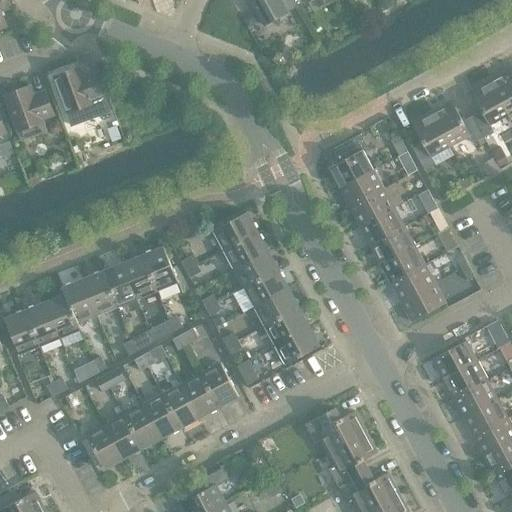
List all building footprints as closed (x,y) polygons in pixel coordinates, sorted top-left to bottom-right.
[(0,0),(0,29),(6,27),(1,13),(12,8),(9,0),(0,0)] [(249,0),(264,25),(298,7),(294,0),(249,0)] [(253,13),(243,19),(249,29),(258,23),(253,13)] [(95,112),(107,107),(95,73),(83,77),(80,68),(54,77),(67,113),(92,104),(95,112)] [(490,80),(509,115),(511,113),(511,72),(510,70),(490,80)] [(472,117),(484,138),(494,132),(490,125),(509,115),(490,80),(471,91),(482,112),(472,117)] [(4,96),(17,132),(21,141),(47,132),(42,119),(54,115),(45,91),(34,95),(30,86),(4,96)] [(432,112),(450,146),(469,136),(473,143),(484,138),(472,117),(463,122),(451,101),(432,112)] [(450,146),(432,112),(412,123),(423,143),(413,149),(424,170),(435,164),(431,157),(450,146)] [(53,122),(50,127),(53,134),(63,130),(60,120),(53,122)] [(117,125),(108,128),(113,141),(122,137),(117,125)] [(402,140),(394,144),(400,155),(407,151),(402,140)] [(11,142),(0,146),(0,149),(3,158),(15,153),(11,142)] [(499,148),(491,152),(500,167),(507,163),(499,148)] [(340,188),(374,170),(363,150),(329,168),(340,188)] [(400,155),(398,156),(403,166),(412,161),(411,159),(407,151),(400,155)] [(494,159),(483,165),(489,175),(500,169),(494,159)] [(350,207),(384,189),(374,170),(340,188),(350,207)] [(39,176),(31,179),(32,184),(33,186),(42,183),(41,180),(39,176)] [(384,189),(350,207),(360,226),(394,208),(384,189)] [(432,198),(423,203),(429,214),(438,208),(432,198)] [(394,208),(360,226),(370,245),(404,227),(394,208)] [(224,250),(258,232),(247,212),(214,230),(224,250)] [(443,218),(435,222),(440,232),(448,227),(443,218)] [(404,227),(370,245),(381,264),(415,246),(404,227)] [(258,232),(224,250),(234,269),(268,251),(258,232)] [(453,236),(442,242),(448,253),(458,247),(453,236)] [(415,246),(381,264),(391,283),(425,265),(415,246)] [(143,255),(157,291),(178,283),(174,272),(164,247),(143,255)] [(268,251),(234,269),(245,288),(278,270),(268,251)] [(123,263),(137,299),(157,291),(143,255),(123,263)] [(181,262),(186,270),(197,264),(199,263),(194,255),(181,262)] [(461,269),(468,266),(463,255),(456,258),(461,269)] [(103,272),(117,307),(137,299),(123,263),(103,272)] [(186,270),(190,278),(201,272),(197,264),(186,270)] [(425,265),(391,283),(401,302),(435,284),(425,265)] [(468,266),(461,269),(467,280),(474,277),(468,266)] [(174,272),(178,283),(184,279),(179,269),(174,272)] [(255,307),(289,289),(278,270),(245,288),(255,307)] [(117,307),(103,272),(83,280),(97,315),(117,307)] [(62,288),(65,295),(65,294),(77,323),(78,323),(97,315),(83,280),(62,288)] [(435,284),(401,302),(412,322),(446,304),(435,284)] [(289,289),(255,307),(265,326),(299,308),(289,289)] [(45,303),(60,338),(80,330),(78,323),(77,323),(65,294),(65,295),(45,303)] [(202,300),(206,309),(218,302),(213,294),(202,300)] [(206,309),(210,316),(222,310),(218,302),(206,309)] [(60,338),(45,303),(25,311),(40,346),(60,338)] [(299,308),(265,326),(275,345),(309,327),(299,308)] [(40,346),(25,311),(5,319),(19,355),(40,346)] [(169,320),(175,331),(183,327),(177,315),(169,320)] [(161,324),(167,335),(168,336),(175,331),(169,320),(161,324)] [(498,320),(486,327),(498,350),(510,343),(498,321),(498,320)] [(309,327),(275,345),(286,365),(320,347),(309,327)] [(180,335),(186,347),(194,342),(188,331),(180,335)] [(222,338),(227,347),(238,340),(234,332),(222,338)] [(178,351),(186,347),(180,335),(172,339),(178,351)] [(131,341),(137,352),(145,347),(139,336),(131,340),(131,341)] [(123,344),(129,356),(137,352),(131,341),(131,340),(123,344)] [(227,347),(231,354),(242,348),(238,340),(227,347)] [(443,379),(477,361),(466,341),(432,359),(443,379)] [(511,346),(503,351),(511,365),(511,346)] [(142,356),(148,367),(156,363),(150,351),(142,356)] [(93,361),(99,372),(107,368),(101,356),(93,361)] [(142,356),(134,360),(141,372),(148,367),(142,356)] [(85,365),(92,376),(99,372),(93,361),(85,365)] [(477,361),(443,379),(453,398),(487,380),(477,361)] [(201,374),(219,408),(239,397),(220,363),(201,374)] [(104,376),(110,388),(124,380),(118,368),(104,376)] [(243,377),(247,384),(259,378),(254,370),(243,377)] [(219,408),(201,374),(182,384),(200,418),(219,408)] [(110,388),(104,376),(96,380),(103,392),(110,388)] [(54,382),(60,393),(68,389),(62,377),(54,382)] [(487,380),(453,398),(463,417),(497,399),(487,380)] [(47,386),(53,397),(60,393),(54,382),(47,386)] [(163,394),(181,428),(200,418),(182,384),(163,394)] [(74,392),(66,397),(72,408),(80,404),(74,392)] [(144,404),(162,438),(181,428),(163,394),(144,404)] [(0,407),(2,411),(10,407),(3,395),(0,397),(0,407)] [(497,399),(463,417),(473,436),(507,418),(497,399)] [(125,415),(143,449),(162,438),(144,404),(125,415)] [(328,452),(366,432),(355,411),(333,422),(328,412),(304,424),(314,443),(321,440),(328,452)] [(106,425),(124,459),(143,449),(125,415),(106,425)] [(511,426),(507,418),(473,436),(484,455),(511,440),(511,426)] [(124,459),(106,425),(86,436),(104,469),(124,459)] [(366,432),(328,452),(335,465),(328,469),(338,487),(361,474),(356,464),(377,453),(366,432)] [(511,440),(484,455),(494,474),(511,464),(511,440)] [(257,444),(245,450),(250,457),(255,459),(262,455),(257,444)] [(511,464),(494,474),(505,494),(511,490),(511,464)] [(210,511),(226,504),(216,486),(230,479),(224,468),(198,482),(203,492),(179,505),(182,511),(210,511)] [(361,474),(338,487),(348,505),(355,501),(360,511),(364,511),(399,493),(388,472),(367,484),(361,474)] [(0,511),(44,511),(46,511),(35,492),(14,503),(9,492),(0,497),(0,511)] [(409,511),(399,493),(364,511),(409,511)] [(300,495),(292,499),(296,508),(305,504),(300,495)]
